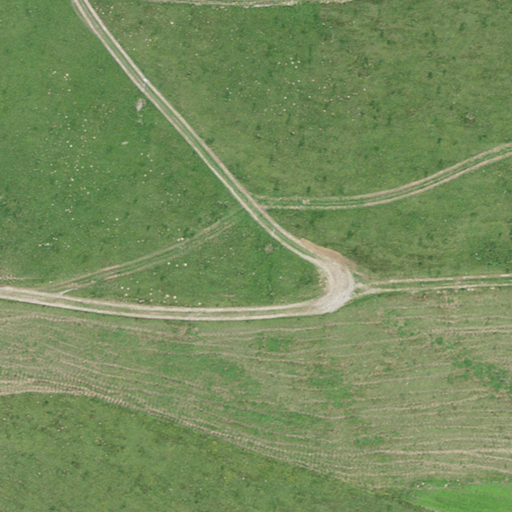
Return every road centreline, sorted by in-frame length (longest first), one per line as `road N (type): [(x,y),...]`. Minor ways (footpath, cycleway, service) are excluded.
road 1 (track): [(0,289),(200,311),(308,305),(332,290),(324,262),(281,239),(83,0)]
road 2 (track): [(334,276),(511,275)]
